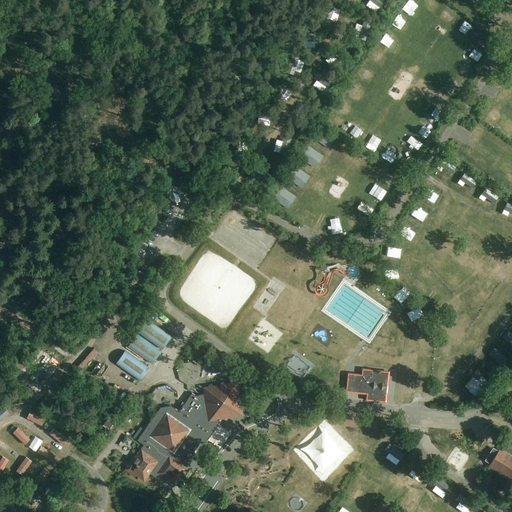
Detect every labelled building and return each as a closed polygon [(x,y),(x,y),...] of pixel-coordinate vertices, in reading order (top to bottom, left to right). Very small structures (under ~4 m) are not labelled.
[(416,21),(419,14),(414,11),(410,18),(416,21)] [(394,35),(403,39),(407,31),(397,27),(394,35)] [(116,80),(110,79),(109,92),(123,93),(124,82),(116,82),(116,80)] [(60,86),(54,86),(52,99),(66,101),(68,90),(59,88),(60,86)] [(150,100),(150,98),(144,98),(145,112),(159,111),(158,99),(150,100)] [(497,119),(501,111),(489,105),(480,119),(488,124),(492,117),(497,119)] [(10,127),(5,126),(4,140),(18,141),(19,129),(10,128),(10,127)] [(92,137),(91,135),(85,136),(87,149),(102,147),(100,136),(92,137)] [(466,144),(455,156),(464,164),(475,152),(466,144)] [(61,179),(61,177),(55,177),(55,191),(70,190),(69,178),(61,179)] [(511,180),(507,178),(502,190),(511,194),(511,180)] [(476,201),(487,206),(492,194),(472,185),(469,190),(479,195),(476,201)] [(63,226),(57,224),(52,237),(65,242),(69,230),(62,228),(63,226)] [(407,224),(401,239),(408,242),(414,227),(407,224)] [(409,286),(407,265),(394,265),(396,286),(409,286)] [(27,275),(21,274),(19,288),(32,290),(34,279),(27,277),(27,275)] [(475,304),(475,309),(494,306),(492,294),(477,297),(478,304),(475,304)] [(482,333),(498,326),(491,308),(480,313),(482,316),(476,318),(482,333)] [(172,337),(147,319),(138,332),(163,350),(172,337)] [(162,351),(137,334),(128,347),(152,364),(162,351)] [(511,345),(508,340),(495,352),(504,362),(511,354),(511,345)] [(451,348),(440,348),(440,361),(451,361),(451,348)] [(149,368),(125,351),(116,364),(140,381),(149,368)] [(383,372),(372,371),(372,377),(349,374),(347,391),(370,393),(369,399),(380,400),(381,394),(385,395),(387,379),(383,378),(383,372)] [(240,414),(235,384),(205,389),(206,394),(195,396),(192,393),(179,411),(171,405),(160,407),(137,440),(143,445),(134,457),(136,458),(127,471),(135,476),(136,475),(144,480),(148,473),(156,479),(161,473),(173,481),(182,468),(177,465),(181,459),(183,460),(186,456),(184,455),(187,451),(192,455),(200,443),(206,442),(219,422),(218,418),(240,414)] [(459,392),(465,405),(477,400),(471,387),(459,392)] [(155,392),(154,401),(173,402),(173,393),(155,392)] [(319,483),(353,454),(345,444),(339,449),(321,427),(292,451),(319,483)] [(511,444),(506,440),(489,467),(511,481),(511,444)] [(295,495),(283,511),(307,511),(312,506),(295,495)]
